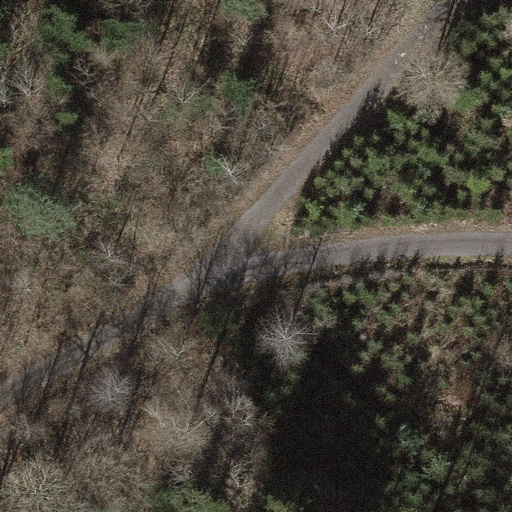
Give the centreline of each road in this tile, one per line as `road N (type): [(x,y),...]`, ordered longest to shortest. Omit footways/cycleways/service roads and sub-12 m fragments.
road 1 (track): [(511,235),(249,267),(478,0)]
road 2 (track): [(0,397),(249,267)]
